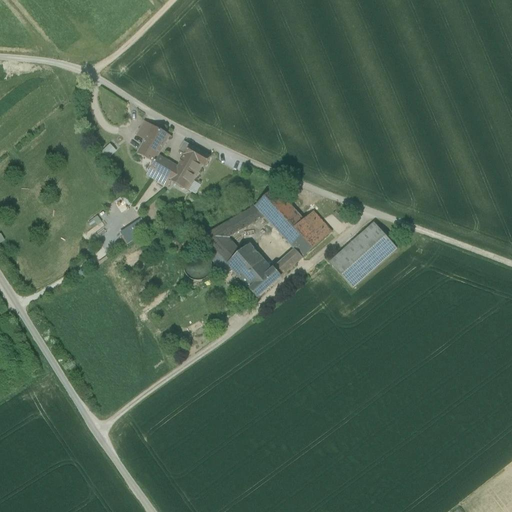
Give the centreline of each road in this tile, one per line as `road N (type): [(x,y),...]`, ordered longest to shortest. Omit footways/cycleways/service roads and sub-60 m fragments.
road 1 (track): [(511,270),(211,147),(90,74)]
road 2 (unclassified): [(0,280),(152,511)]
